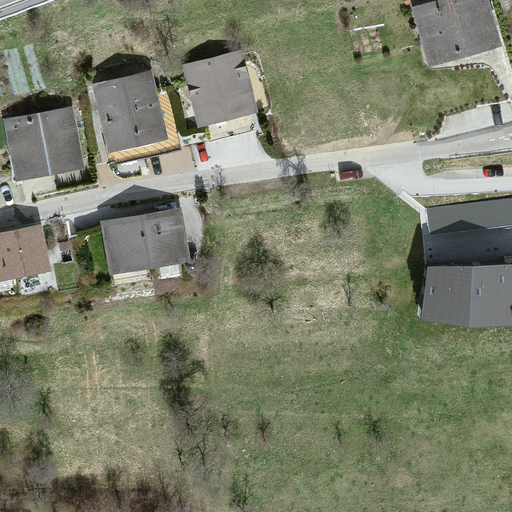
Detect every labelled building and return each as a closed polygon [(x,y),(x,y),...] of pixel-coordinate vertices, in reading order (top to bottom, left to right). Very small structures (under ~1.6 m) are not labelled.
[(488,0),(466,0),(411,13),(433,67),(504,50),(488,0)] [(247,59),(180,72),(198,134),(258,120),(247,59)] [(151,81),(94,89),(111,155),(165,145),(151,81)] [(72,114),(1,125),(17,182),(81,175),(72,114)] [(511,219),(511,194),(488,198),(491,222),(511,219)] [(180,214),(102,225),(117,277),(188,270),(180,214)] [(36,231),(0,236),(0,284),(48,271),(36,231)] [(511,265),(427,268),(422,319),(470,327),(511,325),(511,265)]
